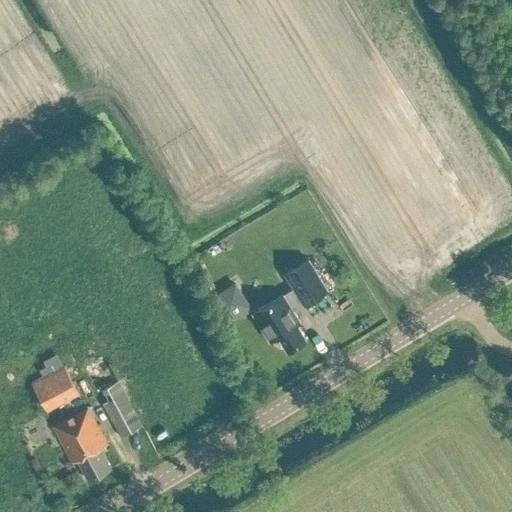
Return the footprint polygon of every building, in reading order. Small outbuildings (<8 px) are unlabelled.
[(278,333),(287,348),(306,336),(297,321),(300,319),(292,305),(302,299),(303,301),(326,287),(307,257),(284,271),(294,286),(283,292),(283,291),(252,310),(269,338),(278,333)] [(210,295),(208,296),(225,323),(225,322),(251,307),(235,280),(210,295)] [(49,409),(81,391),(65,363),(33,379),(49,409)] [(143,422),(120,378),(102,387),(108,398),(102,401),(121,434),(143,422)] [(77,458),(88,478),(111,466),(100,446),(107,442),(87,405),(53,423),(72,460),(77,458)]
